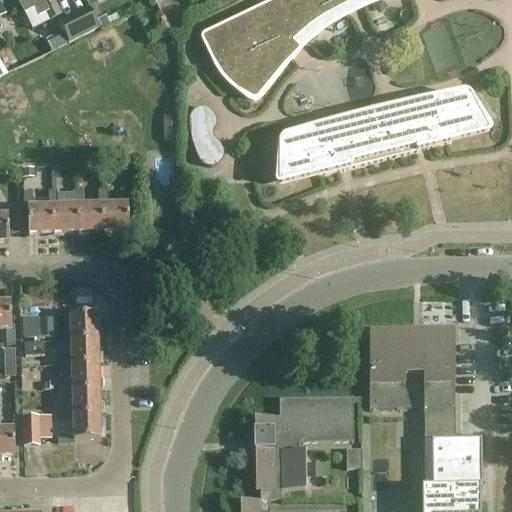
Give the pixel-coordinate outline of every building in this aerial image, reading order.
[(44,0),(17,0),(24,14),(33,9),(38,18),(44,15),(57,8),(52,0),(51,0),(46,3),(44,0)] [(279,0),(203,37),(202,38),(201,38),(201,39),(201,40),(201,41),(201,42),(211,63),(220,78),(221,79),(222,80),(229,88),(237,94),(251,102),(252,102),(253,102),(254,102),(255,102),(256,101),(257,101),(258,100),(284,68),(298,53),(299,52),(299,51),(298,50),(296,48),(296,47),(296,46),(297,46),(305,38),(315,30),(320,26),(323,24),(343,13),(365,3),(372,0),(279,0)] [(61,17),(57,8),(44,15),(48,23),(61,17)] [(58,24),(69,47),(101,31),(90,8),(58,24)] [(143,33),(149,44),(168,33),(162,23),(143,33)] [(59,36),(45,43),(51,55),(65,47),(59,36)] [(277,148),(277,185),(277,186),(278,187),(278,188),(279,188),(281,188),(485,138),(486,137),(487,136),(488,135),(488,134),(488,133),(471,101),(470,99),(469,98),(467,97),(466,96),(464,96),(462,96),(461,96),(284,140),(282,140),(281,141),(280,142),(279,143),(278,145),(277,146),(277,148)] [(213,132),(215,130),(216,128),(216,126),(216,124),(216,121),(215,118),(213,116),(211,114),(208,111),(207,111),(205,110),(203,110),(201,110),(199,110),(197,111),(195,112),(193,113),(191,114),(190,116),(189,119),(188,122),(188,129),(189,135),(190,141),(192,147),(194,153),(197,159),(198,161),(199,163),(200,165),(201,166),(203,168),(205,169),(207,169),(209,170),(211,170),(214,169),(216,168),(218,167),(220,165),(222,162),(223,160),(223,158),(223,156),(223,153),(222,150),(220,147),(218,144),(215,141),(214,140),(213,139),(213,138),(212,136),(213,132)] [(102,208),(103,236),(128,235),(128,208),(107,208),(107,192),(98,192),(98,208),(102,208)] [(77,209),(74,209),(58,209),(57,193),(48,194),(49,210),(52,209),(53,237),(78,236),(77,209)] [(102,208),(98,208),(82,209),(82,193),(73,193),(74,209),(77,209),(78,236),(103,236),(102,208)] [(52,209),(49,210),(33,210),(32,194),(23,194),(24,211),(27,211),(27,238),(53,237),(52,209)] [(0,246),(8,246),(8,219),(0,218),(0,246)] [(0,332),(4,333),(5,348),(14,348),(14,332),(11,332),(10,305),(0,305),(0,332)] [(70,344),(97,343),(97,317),(69,318),(70,339),(54,340),(54,348),(70,348),(70,344)] [(370,414),(411,413),(401,377),(423,377),(425,491),(421,491),(421,511),(479,511),(480,493),(482,493),(481,443),(455,444),(454,337),(368,339),(370,414)] [(71,369),(98,368),(97,343),(70,344),(70,348),(70,364),(54,364),(55,373),(71,373),(71,369)] [(43,345),(24,346),(25,359),(44,358),(43,345)] [(71,394),(99,393),(98,368),(71,369),(71,373),(71,389),(55,389),(56,398),(72,398),(71,394)] [(71,394),(72,398),(72,414),(56,414),(56,423),(72,423),(72,419),(99,418),(99,393),(71,394)] [(260,494),(260,499),(281,499),(281,493),(305,493),(304,454),(298,454),(299,446),(354,445),(353,401),(279,403),(280,420),(254,420),(256,494),(260,494)] [(72,419),(72,423),(73,439),(57,439),(57,448),(74,448),(74,444),(100,443),(99,418),(72,419)] [(38,419),(22,420),(23,448),(39,448),(38,419)] [(0,459),(14,459),(13,433),(0,432),(0,459)] [(346,473),(362,472),(362,453),(346,453),(346,473)] [(269,511),(269,505),(281,504),(281,499),(260,499),(260,503),(240,504),(240,511),(269,511)]
